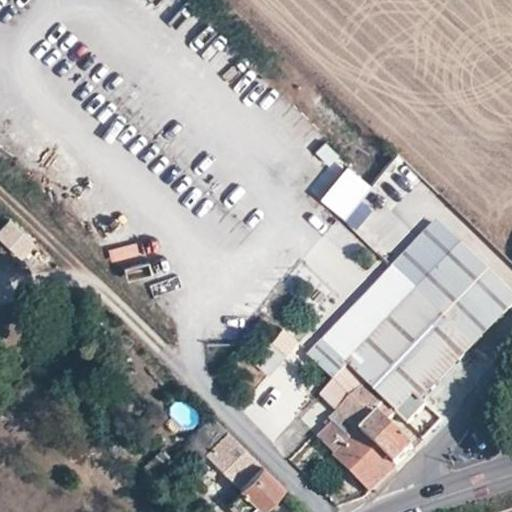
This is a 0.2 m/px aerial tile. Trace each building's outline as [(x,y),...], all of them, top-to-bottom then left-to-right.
[(307,355),(332,380),(348,363),(463,245),(438,221),(307,355)] [(2,235),(21,254),(32,241),(14,223),(2,235)] [(387,401),(395,409),(411,395),(418,401),(511,302),(511,292),(463,245),(348,363),(387,401)] [(296,340),(282,327),(254,359),(267,371),(296,340)] [(387,401),(348,363),(332,380),(319,393),(335,409),(327,417),(329,419),(316,434),(333,450),(331,452),(368,487),(393,462),(360,428),(387,401)] [(360,428),(393,462),(411,444),(386,419),(395,409),(387,401),(360,428)] [(205,454),(226,433),(210,420),(191,439),(205,454)] [(205,454),(242,490),(228,504),(236,511),(255,511),(261,507),(269,498),(280,488),(226,433),(205,454)] [(142,466),(151,476),(168,461),(158,451),(142,466)] [(265,511),(269,511),(276,506),(269,498),(261,507),(265,511)]
